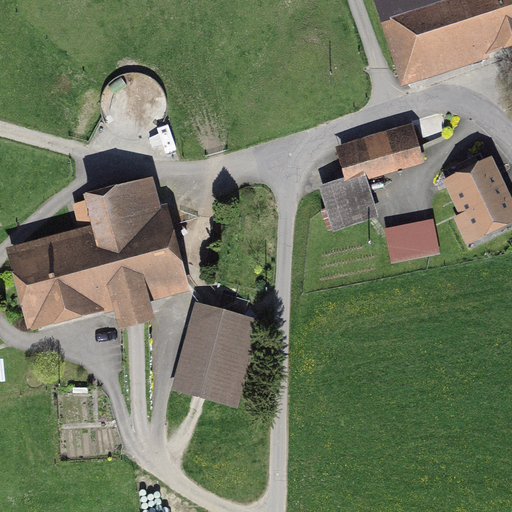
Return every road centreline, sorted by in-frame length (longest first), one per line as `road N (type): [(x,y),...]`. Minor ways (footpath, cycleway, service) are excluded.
road 1 (residential): [(275,511),(286,165),(315,141),(392,114)]
road 2 (track): [(234,511),(146,455),(227,162)]
road 3 (track): [(136,377),(146,455),(129,438),(101,363),(21,332),(0,296)]
road 4 (track): [(0,280),(5,257),(26,233),(121,156)]
road 5 (residential): [(511,137),(451,100),(392,114)]
